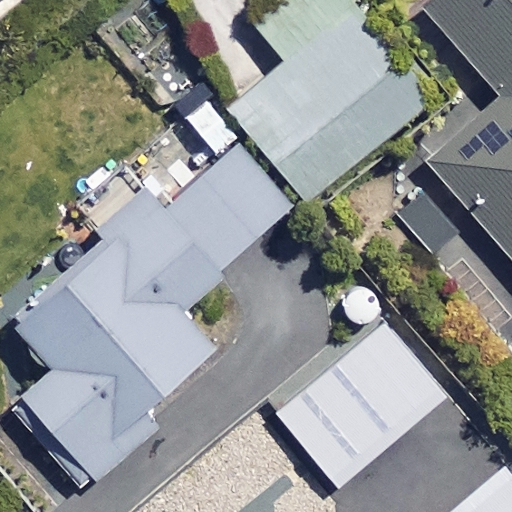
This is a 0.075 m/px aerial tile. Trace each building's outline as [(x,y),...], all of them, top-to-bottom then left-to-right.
[(426,93),(347,0),(278,0),(253,21),(285,58),(227,107),(303,196),(426,93)] [(511,0),(427,0),(420,7),(496,93),(422,158),(511,260),(511,0)] [(288,202),(233,142),(161,208),(148,194),(9,320),(49,364),(3,405),(79,489),(158,418),(144,402),(211,342),(176,303),(288,202)] [(409,331),(380,293),(313,346),(343,384),(409,331)] [(437,441),(478,406),(442,363),(394,404),(430,446),(437,441)] [(430,446),(415,459),(454,505),(462,497),(511,455),(511,446),(478,406),(437,441),(430,446)] [(511,455),(462,497),(475,511),(508,511),(511,509),(511,455)] [(235,511),(201,469),(148,511),(235,511)]
